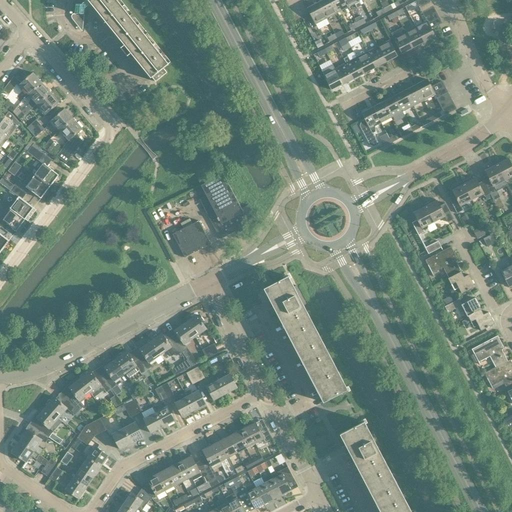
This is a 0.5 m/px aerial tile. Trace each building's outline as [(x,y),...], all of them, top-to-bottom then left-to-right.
[(169,64),(171,62),(120,0),(87,0),(151,78),(152,77),(156,82),(167,73),(164,68),(169,64)] [(337,12),(330,0),(323,0),(318,3),(326,18),(337,12)] [(348,7),(344,0),(330,0),(337,12),(348,7)] [(383,8),(386,13),(393,9),(390,5),(387,1),(382,4),(384,8),(383,8)] [(405,7),(407,11),(418,6),(416,1),(405,7)] [(433,6),(430,1),(419,7),(422,12),(433,6)] [(318,3),(308,8),(316,24),(326,18),(318,3)] [(77,19),(83,27),(85,5),(76,4),(75,13),(73,14),(71,16),(72,19),(74,20),(77,19)] [(433,6),(422,12),(425,18),(436,12),(433,6)] [(397,16),(395,12),(387,16),(390,20),(397,16)] [(427,21),(416,27),(424,42),(435,36),(431,29),(442,23),(436,12),(425,18),(427,21)] [(355,20),(356,23),(359,27),(366,23),(364,19),(360,21),(358,18),(355,20)] [(359,27),(356,23),(349,26),(351,31),(359,27)] [(375,23),(367,27),(369,31),(377,27),(375,23)] [(413,48),(405,32),(403,27),(392,33),(402,53),(413,48)] [(424,42),(416,27),(405,32),(413,48),(424,42)] [(337,38),(335,34),(333,30),(325,34),(327,38),(321,41),(324,45),(337,38)] [(346,38),(348,42),(356,38),(353,34),(346,38)] [(389,41),(378,47),(386,62),(397,56),(389,41)] [(332,45),(324,49),(327,53),(334,49),(332,45)] [(378,47),(367,52),(375,68),(386,62),(378,47)] [(327,53),(324,49),(317,53),(319,57),(327,53)] [(367,52),(364,54),(363,51),(355,55),(356,58),(364,73),(375,68),(367,52)] [(356,58),(350,61),(348,57),(344,59),(346,63),(354,79),(364,73),(356,58)] [(354,79),(346,63),(335,69),(343,84),(354,79)] [(343,84),(335,69),(324,75),(332,90),(343,84)] [(33,73),(18,85),(16,83),(10,88),(17,95),(24,89),(29,94),(42,83),(33,73)] [(427,79),(416,85),(424,101),(435,95),(434,93),(431,87),(427,79)] [(442,81),(431,87),(434,93),(445,87),(442,81)] [(42,83),(29,94),(26,97),(31,102),(32,102),(35,105),(37,104),(50,92),(42,83)] [(424,101),(416,85),(405,91),(413,106),(424,101)] [(448,92),(445,87),(434,93),(435,95),(436,98),(448,92)] [(405,91),(394,96),(403,112),(413,106),(405,91)] [(50,92),(37,104),(42,109),(40,111),(45,116),(59,103),(50,92)] [(448,92),(436,98),(439,104),(451,98),(448,92)] [(403,112),(394,96),(384,102),(392,117),(403,112)] [(451,98),(439,104),(442,109),(454,103),(451,98)] [(8,99),(4,104),(13,112),(17,107),(8,99)] [(384,102),(373,107),(381,123),(392,117),(384,102)] [(457,109),(454,103),(442,109),(445,115),(457,109)] [(373,107),(362,113),(357,115),(356,119),(370,145),(374,146),(379,144),(373,133),(375,132),(375,126),(381,123),(373,107)] [(73,119),(65,109),(50,122),(54,126),(56,125),(60,130),(73,119)] [(0,111),(0,128),(10,137),(20,123),(13,114),(8,111),(5,115),(0,111)] [(434,120),(442,117),(440,112),(432,116),(434,120)] [(73,119),(60,130),(69,140),(57,156),(66,163),(83,141),(76,134),(82,129),(73,119)] [(32,133),(41,125),(36,120),(27,128),(32,133)] [(418,124),(411,127),(413,132),(420,128),(418,124)] [(45,129),(41,125),(32,133),(36,137),(45,129)] [(411,127),(410,128),(408,125),(402,128),(404,131),(406,135),(413,132),(411,127)] [(0,128),(0,145),(2,147),(10,137),(0,128)] [(391,143),(399,139),(397,135),(389,139),(391,143)] [(391,143),(389,139),(388,136),(381,140),(384,146),(391,143)] [(51,139),(43,148),(47,151),(54,142),(51,139)] [(47,166),(52,159),(41,150),(42,149),(34,143),(28,152),(43,164),(35,175),(50,187),(59,175),(47,166)] [(511,176),(511,165),(508,158),(497,164),(505,180),(511,176)] [(497,164),(485,171),(489,178),(483,181),(490,193),(496,191),(493,186),(505,180),(497,164)] [(206,194),(201,196),(199,198),(220,239),(256,220),(248,205),(241,208),(223,174),(201,185),(206,194)] [(18,180),(14,185),(26,194),(30,190),(41,198),(50,187),(35,175),(26,186),(18,180)] [(475,178),(464,184),(472,200),(483,194),(486,200),(492,197),(490,193),(483,181),(478,183),(475,178)] [(464,184),(452,190),(456,197),(451,200),(457,213),(463,210),(460,206),(472,200),(464,184)] [(26,194),(14,185),(11,190),(18,197),(10,208),(25,219),(34,208),(23,199),(26,194)] [(437,200),(436,199),(424,205),(434,222),(445,216),(448,222),(454,219),(445,203),(440,206),(437,200)] [(0,226),(1,227),(13,236),(25,219),(10,208),(6,205),(0,213),(0,226)] [(414,212),(417,220),(412,223),(418,235),(424,232),(422,228),(434,222),(424,205),(413,211),(414,212)] [(185,257),(211,244),(199,220),(173,234),(185,257)] [(0,251),(1,252),(10,240),(0,233),(0,228),(1,227),(0,226),(0,251)] [(425,248),(429,254),(441,247),(438,241),(425,248)] [(458,260),(451,246),(425,260),(432,273),(443,267),(449,278),(461,272),(455,261),(458,260)] [(500,268),(494,271),(501,284),(506,281),(509,287),(510,287),(511,288),(511,287),(511,265),(501,271),(500,268)] [(449,278),(448,278),(454,290),(459,288),(462,293),(475,286),(469,275),(464,277),(461,272),(449,278)] [(291,288),(286,277),(265,288),(325,401),(345,391),(301,306),(306,304),(297,285),(291,288)] [(481,309),(475,298),(462,304),(459,299),(445,306),(448,312),(457,308),(460,313),(464,311),(467,316),(468,316),(481,309)] [(483,314),(481,309),(468,316),(474,327),(478,325),(481,331),(495,324),(488,312),(483,314)] [(197,315),(186,323),(195,336),(195,337),(206,329),(197,315)] [(177,334),(172,338),(182,352),(187,359),(192,366),(199,363),(185,344),(195,337),(195,336),(186,323),(174,330),(177,334)] [(162,333),(151,341),(160,355),(167,350),(171,356),(175,353),(177,356),(182,352),(172,338),(167,341),(162,333)] [(504,349),(498,335),(472,349),(479,362),(490,356),(495,367),(496,367),(508,361),(502,350),(504,349)] [(160,355),(151,341),(140,349),(142,353),(137,356),(147,370),(157,362),(154,359),(160,355)] [(202,350),(207,359),(219,353),(214,343),(202,350)] [(126,352),(115,359),(125,373),(135,366),(141,374),(147,370),(137,356),(132,360),(126,352)] [(208,361),(212,367),(223,361),(220,355),(208,361)] [(107,371),(102,375),(111,388),(117,384),(114,381),(125,373),(115,359),(104,367),(107,371)] [(175,376),(192,366),(187,359),(172,370),(175,376)] [(496,367),(495,367),(484,373),(493,389),(504,384),(508,391),(511,389),(511,363),(510,359),(508,361),(496,367)] [(192,369),(198,381),(204,378),(198,366),(192,369)] [(198,381),(192,369),(186,373),(192,384),(198,381)] [(90,371),(79,379),(90,392),(100,384),(106,392),(111,388),(102,375),(97,379),(90,371)] [(230,374),(218,380),(225,394),(237,388),(230,374)] [(73,393),(68,398),(79,411),(84,406),(80,400),(90,392),(79,379),(69,387),(73,393)] [(225,394),(218,380),(207,386),(214,400),(225,394)] [(167,383),(161,386),(167,397),(173,394),(167,383)] [(167,397),(161,386),(155,389),(161,401),(167,397)] [(199,391),(187,397),(194,410),(206,404),(199,391)] [(179,395),(182,400),(176,403),(183,416),(194,410),(187,397),(184,392),(179,395)] [(54,397),(46,407),(59,419),(68,409),(75,415),(79,411),(68,398),(62,404),(54,397)] [(130,402),(136,414),(142,410),(136,399),(130,402)] [(136,414),(130,402),(124,405),(130,417),(136,414)] [(163,427),(174,421),(167,406),(155,413),(163,427)] [(40,420),(35,427),(49,437),(54,431),(51,429),(59,419),(46,407),(37,417),(40,420)] [(163,427),(155,413),(144,419),(151,433),(163,427)] [(100,418),(105,430),(111,426),(105,415),(100,418)] [(105,430),(100,418),(94,421),(100,432),(105,430)] [(100,432),(94,421),(85,425),(94,435),(100,432)] [(266,426),(259,430),(255,422),(255,421),(254,421),(252,423),(251,423),(250,423),(247,424),(246,426),(246,427),(247,427),(255,443),(264,439),(265,442),(273,438),(266,426)] [(136,422),(124,429),(131,443),(143,437),(136,422)] [(362,423),(360,424),(341,433),(382,511),(408,511),(377,452),(382,449),(373,431),(367,433),(362,423)] [(94,435),(85,425),(81,432),(92,439),(94,435)] [(243,428),(238,431),(246,448),(255,443),(247,427),(246,427),(246,426),(243,427),(243,428)] [(49,437),(35,427),(32,432),(28,430),(20,441),(40,454),(43,450),(38,446),(42,440),(46,443),(49,437)] [(131,443),(124,429),(113,434),(120,449),(131,443)] [(235,433),(229,436),(238,452),(246,448),(238,431),(237,431),(234,432),(235,433)] [(92,439),(81,432),(77,437),(88,445),(92,439)] [(226,437),(220,440),(229,457),(238,452),(229,436),(228,435),(225,437),(226,437)] [(217,442),(212,445),(222,465),(226,473),(230,471),(224,460),(229,457),(220,440),(220,441),(220,440),(217,441),(217,442)] [(40,454),(20,441),(12,452),(26,462),(31,456),(36,459),(40,454)] [(209,447),(203,450),(210,464),(205,467),(214,485),(219,483),(216,477),(217,477),(213,469),(222,465),(212,445),(211,445),(211,444),(208,446),(209,447)] [(101,467),(109,456),(95,447),(88,457),(101,467)] [(68,452),(64,456),(70,460),(73,456),(68,452)] [(188,457),(183,460),(191,477),(193,480),(202,475),(205,482),(207,481),(210,487),(214,485),(205,467),(199,470),(191,456),(190,455),(188,456),(188,457)] [(70,460),(64,456),(61,461),(67,465),(70,460)] [(252,460),(255,464),(261,461),(259,456),(252,460)] [(101,467),(88,457),(81,468),(94,477),(101,467)] [(47,476),(57,462),(51,458),(41,472),(47,476)] [(191,477),(183,460),(182,460),(182,459),(179,461),(180,462),(174,465),(182,481),(191,477)] [(256,467),(259,472),(267,468),(265,462),(256,467)] [(171,466),(165,469),(174,486),(182,481),(174,465),(173,464),(170,465),(171,466)] [(244,470),(242,465),(235,469),(237,473),(244,470)] [(62,471),(63,471),(57,467),(49,478),(55,482),(61,474),(62,475),(64,472),(62,471)] [(259,472),(256,467),(248,471),(250,477),(259,472)] [(273,478),(282,495),(283,496),(285,494),(285,493),(291,490),(287,483),(295,480),(288,467),(281,470),(272,475),(273,478)] [(81,468),(77,474),(72,470),(69,475),(73,478),(87,487),(94,477),(81,468)] [(162,471),(157,474),(165,491),(174,486),(165,469),(165,470),(164,469),(162,470),(162,471)] [(156,495),(165,491),(157,474),(156,474),(156,473),(153,475),(147,479),(151,486),(143,490),(151,498),(156,495)] [(87,487),(73,478),(66,489),(79,498),(87,487)] [(273,478),(264,483),(273,500),(274,499),(274,500),(277,499),(276,498),(282,495),(273,478)] [(265,504),(256,487),(247,492),(242,482),(237,484),(243,497),(248,494),(256,509),(257,509),(259,508),(259,507),(265,504)] [(273,500),(264,483),(256,487),(265,504),(265,505),(268,503),(273,500)] [(237,497),(228,502),(233,511),(244,511),(238,500),(243,497),(237,484),(231,487),(237,497)] [(200,493),(197,487),(190,491),(193,497),(200,493)] [(136,496),(131,493),(131,494),(124,504),(135,511),(141,511),(151,498),(143,490),(142,488),(136,496)] [(213,495),(211,490),(204,494),(207,498),(213,495)] [(224,504),(219,507),(222,511),(233,511),(228,502),(226,498),(222,500),(224,504)]
